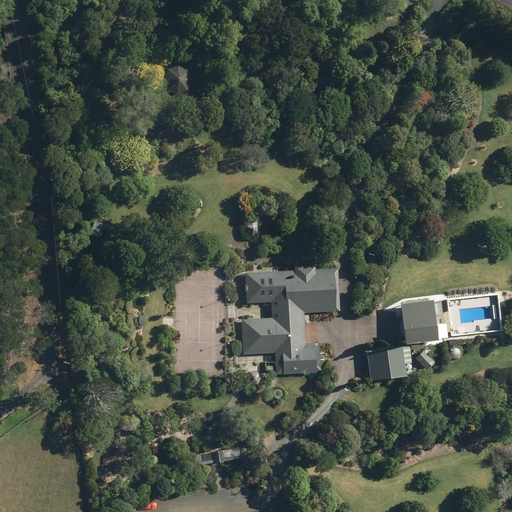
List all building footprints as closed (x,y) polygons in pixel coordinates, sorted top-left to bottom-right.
[(160,79),(160,81),(160,82),(160,84),(161,86),(162,89),(163,91),(165,93),(167,94),(169,95),(171,96),(174,97),(176,97),(179,96),(181,95),(183,94),(185,92),(187,90),(188,88),(189,85),(189,83),(189,80),(189,78),(188,75),(186,73),(185,71),(183,70),(180,69),(178,68),(175,67),(173,67),(170,68),(168,69),(166,70),(164,72),(162,74),(161,76),(160,79)] [(105,226),(93,221),(87,235),(99,240),(105,226)] [(291,273),(242,273),(242,304),(271,304),(271,319),(240,319),(239,353),(274,354),(273,374),(317,374),(317,344),(302,344),(302,313),(337,313),(338,269),(291,269),(291,273)] [(397,346),(364,348),(366,381),(403,379),(402,366),(409,365),(408,346),(430,344),(430,339),(441,338),(438,300),(395,303),(397,346)] [(511,322),(503,320),(500,333),(511,335),(511,322)] [(458,346),(448,345),(446,358),(456,360),(458,346)] [(423,351),(413,359),(423,372),(433,364),(423,351)] [(192,455),(194,467),(238,460),(236,448),(192,455)]
